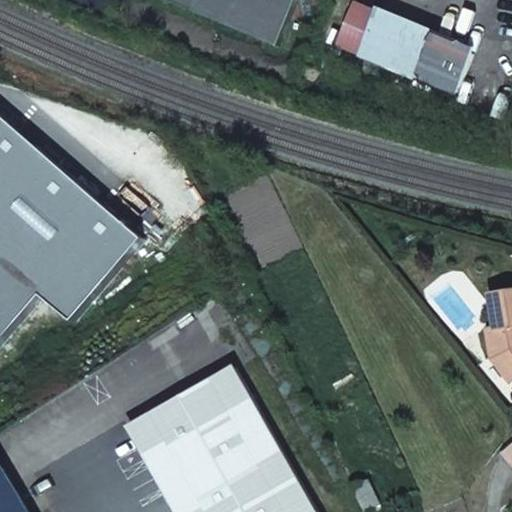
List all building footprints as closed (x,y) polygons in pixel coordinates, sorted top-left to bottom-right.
[(178,0),(233,23),(242,0),(178,0)] [(297,0),(242,0),(233,23),(279,42),(297,0)] [(343,42),(420,75),(437,36),(413,25),(361,1),(343,42)] [(437,36),(420,75),(459,91),(476,53),(437,36)] [(0,351),(40,305),(68,330),(140,246),(0,127),(0,351)] [(511,291),(492,292),(494,326),(488,327),(489,350),(506,378),(511,373),(511,291)] [(317,511),(237,370),(132,431),(177,511),(317,511)] [(511,430),(492,448),(510,470),(511,468),(511,430)] [(29,511),(0,461),(0,511),(29,511)] [(353,485),(365,510),(378,503),(366,478),(353,485)]
